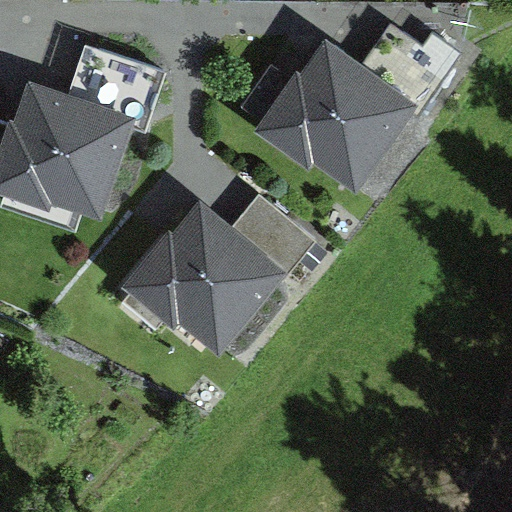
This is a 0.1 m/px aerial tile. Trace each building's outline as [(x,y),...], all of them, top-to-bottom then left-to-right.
[(434,27),(424,41),(392,18),(366,55),(421,93),(411,107),(420,113),(465,49),(434,27)] [(411,107),(421,93),(366,55),(327,28),(302,63),(298,59),(256,119),(309,157),(314,150),(359,181),(411,107)] [(83,37),(68,84),(135,106),(131,120),(148,126),(168,65),(83,37)] [(28,71),(16,110),(9,107),(0,136),(0,183),(47,199),(50,191),(102,208),(131,120),(135,106),(68,84),(28,71)] [(234,218),(288,262),(280,273),(285,277),(319,236),(259,187),(234,218)] [(173,319),(180,311),(221,345),(280,273),(288,262),(234,218),(201,191),(174,224),(169,220),(122,277),(173,319)]
